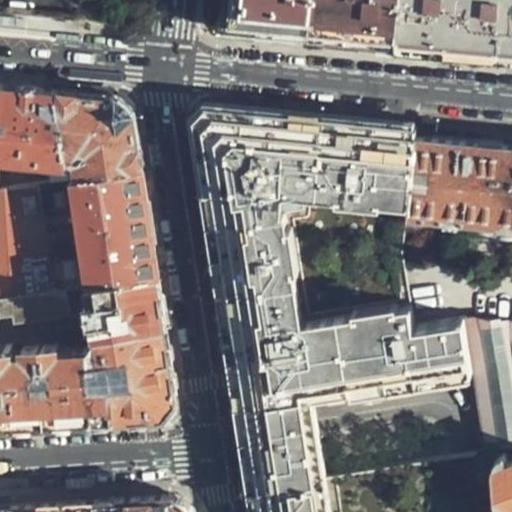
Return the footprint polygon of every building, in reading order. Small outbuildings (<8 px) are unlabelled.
[(228,0),(226,22),(292,29),(364,36),(399,40),(402,0),(228,0)] [(511,0),(402,0),(399,40),(463,47),(511,51),(511,0)] [(29,87),(0,84),(0,154),(4,155),(4,159),(8,166),(15,166),(20,160),(20,157),(49,160),(50,166),(52,179),(71,176),(68,158),(57,90),(29,87)] [(80,175),(141,165),(136,134),(132,112),(113,96),(57,90),(68,158),(80,156),(77,161),(80,175)] [(207,186),(239,396),(254,407),(317,397),(433,377),(473,370),(465,316),(416,324),(409,278),(408,265),(407,245),(410,211),(418,132),(419,125),(355,118),(268,109),(214,104),(197,122),(207,186)] [(511,142),(418,132),(410,211),(480,218),(511,221),(511,142)] [(150,222),(141,165),(80,175),(71,176),(52,179),(0,187),(0,297),(68,288),(89,285),(158,274),(150,222)] [(511,221),(480,218),(478,227),(496,230),(495,238),(511,239),(511,221)] [(99,336),(166,325),(165,315),(158,274),(89,285),(92,300),(87,301),(91,322),(96,321),(99,336)] [(68,288),(0,297),(0,313),(14,312),(15,320),(72,311),(68,288)] [(511,319),(465,316),(473,370),(484,442),(497,442),(499,451),(511,446),(511,319)] [(91,346),(94,420),(162,415),(170,406),(178,396),(166,325),(99,336),(91,346)] [(0,343),(0,426),(47,423),(94,420),(91,346),(16,350),(15,342),(0,343)] [(246,447),(254,502),(269,487),(329,475),(322,436),(317,397),(254,407),(239,396),(246,447)] [(496,511),(492,453),(499,451),(497,442),(484,442),(484,448),(392,464),(329,475),(269,487),(254,502),(255,511),(496,511)] [(511,511),(511,446),(499,451),(492,453),(496,511),(511,511)] [(49,500),(0,502),(0,511),(194,511),(194,509),(174,492),(134,495),(49,500)]
